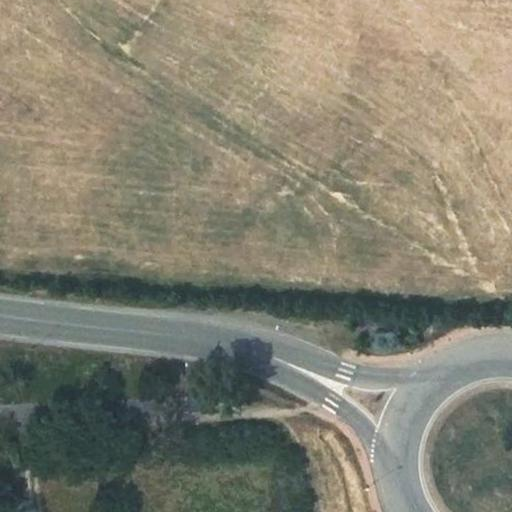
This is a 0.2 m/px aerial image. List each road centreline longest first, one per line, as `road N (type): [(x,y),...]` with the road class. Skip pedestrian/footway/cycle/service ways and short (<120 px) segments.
road 1 (tertiary): [(452,373),(352,372),(286,348),(222,337),(125,333)]
road 2 (tertiary): [(125,333),(217,352),(287,378),(332,403),(396,466)]
road 3 (residential): [(165,407),(0,415)]
road 4 (tertiary): [(125,333),(0,316)]
